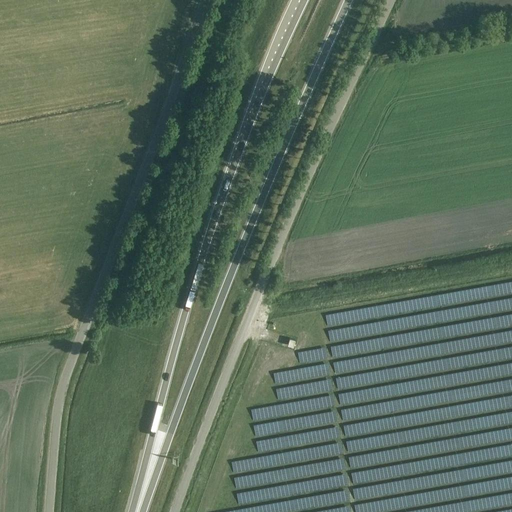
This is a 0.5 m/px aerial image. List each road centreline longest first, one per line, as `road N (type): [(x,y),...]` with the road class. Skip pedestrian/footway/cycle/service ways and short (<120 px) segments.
road 1 (unclassified): [(175,511),(275,252),(391,0)]
road 2 (trunk): [(138,511),(348,0)]
road 3 (unclassified): [(205,0),(61,387),(48,511)]
road 4 (trunk): [(300,0),(189,295),(136,511)]
road 5 (track): [(251,310),(511,263)]
road 6 (track): [(367,48),(511,21)]
